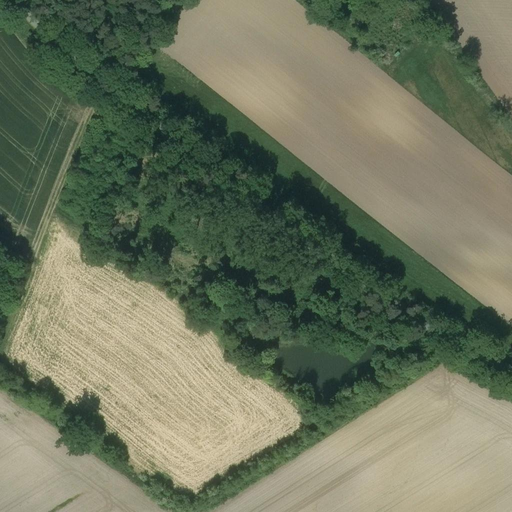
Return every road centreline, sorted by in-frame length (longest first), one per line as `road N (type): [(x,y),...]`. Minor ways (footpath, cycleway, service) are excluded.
road 1 (unclassified): [(12,0),(372,293),(511,374)]
road 2 (track): [(103,80),(0,340)]
